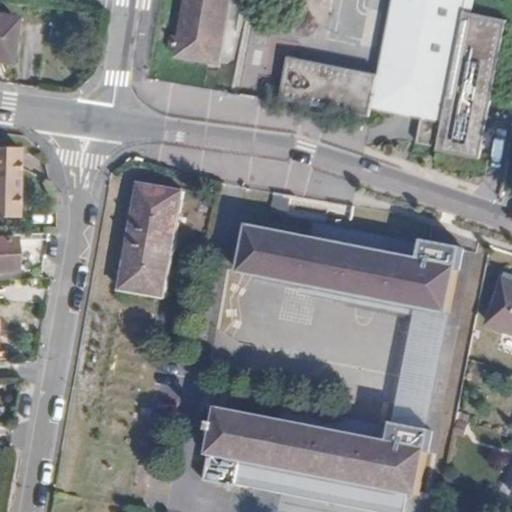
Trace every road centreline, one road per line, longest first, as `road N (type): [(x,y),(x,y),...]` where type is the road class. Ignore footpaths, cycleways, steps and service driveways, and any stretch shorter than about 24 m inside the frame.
road 1 (residential): [(511,221),(305,151),(110,123)]
road 2 (residential): [(28,511),(92,120)]
road 3 (residential): [(110,123),(127,0)]
